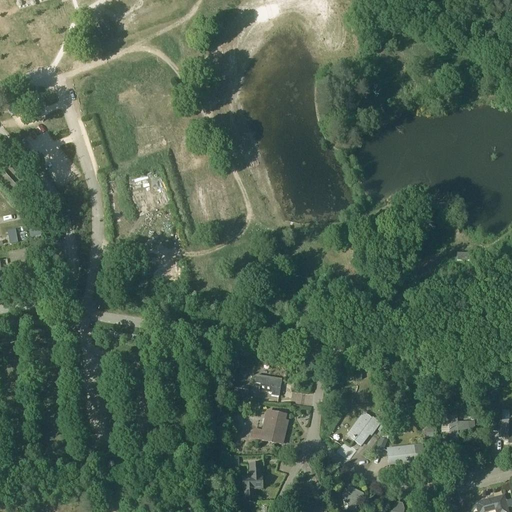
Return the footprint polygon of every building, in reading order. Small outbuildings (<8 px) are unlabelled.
[(1,170),(0,171),(0,179),(16,197),(21,192),(1,170)] [(24,193),(19,197),(26,205),(31,201),(24,193)] [(244,204),(235,207),(238,215),(247,212),(244,204)] [(126,226),(127,236),(141,235),(140,226),(126,226)] [(19,244),(17,230),(8,232),(11,245),(19,244)] [(256,376),(255,384),(272,387),(271,397),(279,398),(282,380),(256,376)] [(235,388),(235,391),(234,394),(247,396),(248,396),(249,388),(235,386),(235,388)] [(353,399),(345,402),(349,409),(356,405),(353,399)] [(394,405),(384,401),(376,421),(386,425),(394,405)] [(285,417),(276,415),(268,413),(262,441),(282,445),(286,426),(283,425),(285,417)] [(354,442),(360,447),(369,435),(371,436),(379,425),(364,415),(361,420),(360,419),(354,428),(356,430),(352,436),(356,440),(354,442)] [(457,416),(442,417),(443,423),(449,422),(450,442),(458,442),(458,432),(474,431),(474,423),(458,424),(457,416)] [(511,425),(509,425),(509,423),(499,423),(499,418),(492,418),(491,435),(499,435),(499,440),(511,440),(511,425)] [(388,442),(381,439),(376,450),(383,453),(388,442)] [(421,446),(387,450),(389,466),(404,464),(405,466),(423,464),(421,446)] [(261,480),(260,465),(250,466),(251,480),(242,480),(243,491),(244,491),(244,501),(255,500),(254,490),(262,490),(262,480),(261,480)] [(321,488),(314,490),(317,498),(323,496),(321,488)] [(363,495),(351,489),(343,494),(343,504),(347,506),(348,510),(351,511),(352,511),(356,510),(356,505),(364,500),(363,495)] [(511,501),(505,504),(503,497),(476,504),(478,511),(489,511),(495,510),(495,511),(507,511),(511,509),(511,501)] [(428,498),(420,507),(425,511),(432,503),(428,498)]
